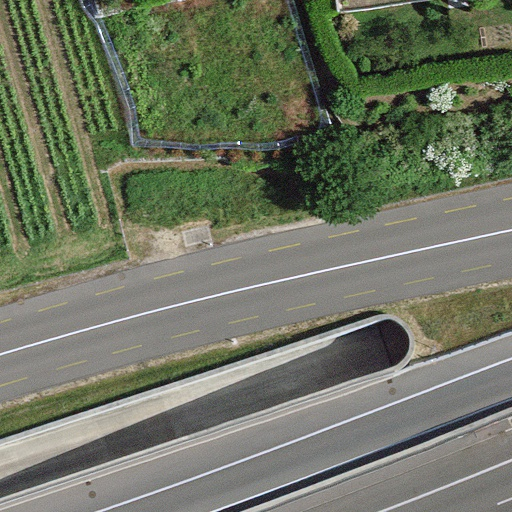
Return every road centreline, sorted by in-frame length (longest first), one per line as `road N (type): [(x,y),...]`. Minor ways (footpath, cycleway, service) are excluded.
road 1 (primary): [(0,355),(187,302),(511,230)]
road 2 (motorway): [(511,381),(150,511)]
